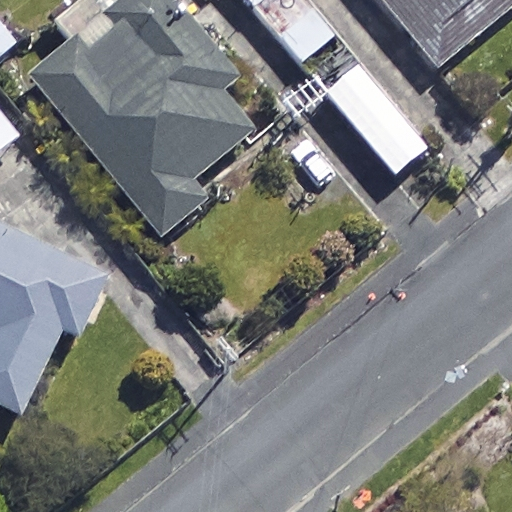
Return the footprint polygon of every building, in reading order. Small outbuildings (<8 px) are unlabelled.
[(236,87),(162,0),(147,0),(34,95),(164,251),(213,210),(198,192),(259,141),(223,98),(236,87)] [(338,47),(299,0),(245,0),(306,73),(338,47)] [(511,22),(511,0),(377,0),(442,79),(511,22)] [(0,68),(22,51),(0,22),(0,166),(32,141),(0,100),(0,68)] [(432,160),(364,78),(332,105),(400,187),(432,160)] [(113,288),(0,235),(0,412),(27,425),(67,340),(85,348),(113,288)]
